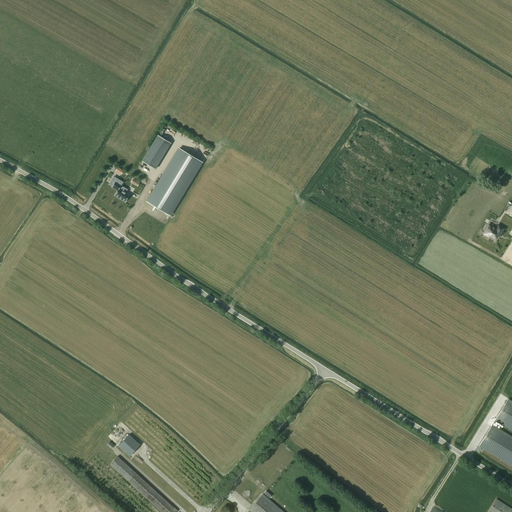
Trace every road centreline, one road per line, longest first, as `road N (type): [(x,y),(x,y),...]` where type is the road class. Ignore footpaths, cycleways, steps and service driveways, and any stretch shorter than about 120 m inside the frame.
road 1 (unclassified): [(334,370),(0,159)]
road 2 (unclassified): [(511,484),(334,370)]
road 3 (unclassified): [(211,511),(334,370)]
